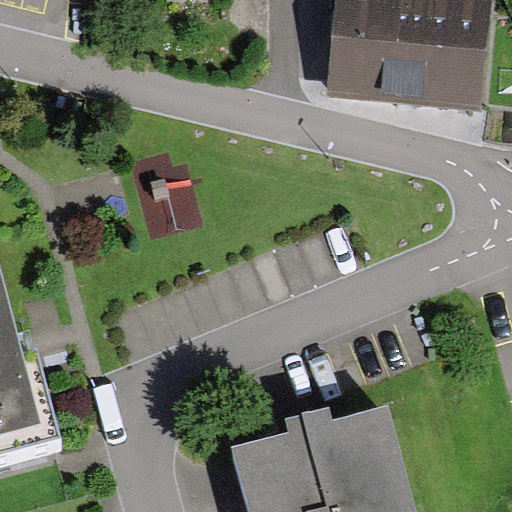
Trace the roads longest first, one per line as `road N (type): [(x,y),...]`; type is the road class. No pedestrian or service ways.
road 1 (residential): [(0,44),(463,162),(511,228)]
road 2 (residential): [(511,237),(357,297),(179,384),(149,413),(143,441),(160,511)]
